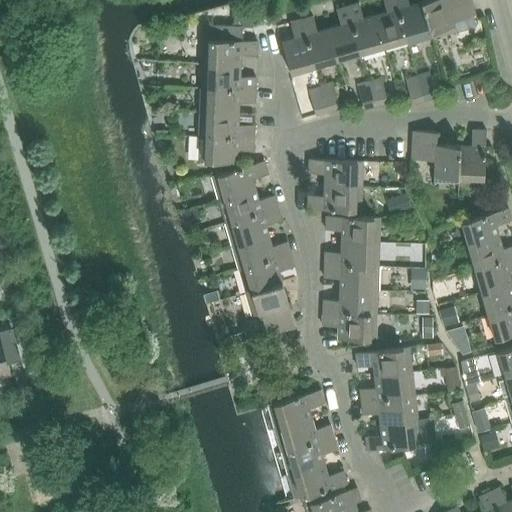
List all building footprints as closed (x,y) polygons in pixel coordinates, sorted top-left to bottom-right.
[(236,3),(235,25),(242,26),(251,26),(244,0),(240,1),(236,3)] [(375,14),(384,45),(386,51),(409,44),(396,0),(383,0),(387,11),(375,14)] [(408,0),(396,0),(409,44),(432,38),(421,1),(410,5),(408,0)] [(471,0),(425,0),(421,1),(432,38),(456,31),(454,25),(453,21),(467,17),(476,15),(471,0)] [(348,6),(361,52),(384,45),(375,14),(364,18),(359,2),(348,6)] [(329,28),(338,59),(361,52),(348,6),(336,9),(341,24),(329,28)] [(313,16),(302,19),(315,65),(338,59),(329,28),(318,31),(313,16)] [(467,17),(453,21),(454,25),(456,31),(470,27),(467,17)] [(315,65),(302,19),(290,22),(295,38),(282,41),(291,72),(315,65)] [(257,41),(203,39),(202,64),(241,65),(241,54),(257,55),(257,41)] [(202,88),(256,90),(256,77),(240,76),(241,65),(202,64),(202,88)] [(418,76),(425,100),(437,97),(430,72),(418,76)] [(406,79),(410,96),(413,104),(425,100),(418,76),(406,79)] [(369,81),(376,106),(388,102),(381,78),(369,81)] [(357,85),(362,102),(364,109),(376,106),(369,81),(357,85)] [(321,87),(328,111),(340,108),(333,83),(321,87)] [(309,90),(316,115),(328,111),(321,87),(309,90)] [(202,88),(201,112),(239,113),(239,102),(255,103),(256,90),(202,88)] [(254,138),(254,125),(238,124),(239,113),(201,112),(200,136),(254,138)] [(461,145),(459,183),(484,184),(487,130),(472,129),(472,145),(461,145)] [(459,183),(461,145),(437,143),(437,132),(413,131),(411,159),(435,160),(434,182),(459,183)] [(253,151),(254,138),(200,136),(199,161),(237,162),(237,150),(253,151)] [(324,184),(362,186),(363,161),(309,159),(309,173),(325,173),(324,184)] [(212,175),(219,200),(256,189),(253,178),(268,174),(264,161),(212,175)] [(361,211),(362,186),(324,184),(324,195),(308,195),(307,209),(361,211)] [(256,189),(219,200),(226,223),(278,208),(274,195),(259,199),(256,189)] [(406,194),(387,200),(391,213),(410,207),(406,194)] [(232,246),(269,235),(266,225),(281,220),(278,208),(226,223),(232,246)] [(468,245),(499,236),(496,225),(511,220),(508,208),(462,221),(468,245)] [(379,242),(380,217),(326,215),(326,229),(342,230),(341,241),(379,242)] [(239,269),(291,254),(287,241),(272,246),(269,235),(232,246),(239,269)] [(468,245),(475,268),(511,257),(511,245),(503,248),(499,236),(468,245)] [(325,251),(324,264),(378,266),(379,242),(341,241),(341,252),(325,251)] [(239,269),(246,292),(282,281),(279,271),(295,266),(291,254),(239,269)] [(440,254),(434,256),(436,264),(443,262),(440,254)] [(511,280),(509,271),(511,270),(511,257),(475,268),(482,291),(511,282),(511,280)] [(378,266),(324,264),(324,277),(340,278),(340,289),(378,290),(378,266)] [(416,269),(415,287),(426,287),(427,269),(416,269)] [(15,279),(1,283),(4,294),(18,289),(15,279)] [(282,281),(246,292),(253,316),(262,313),(269,336),(295,328),(282,281)] [(511,282),(482,291),(488,315),(511,307),(511,282)] [(323,299),(323,312),(377,314),(378,290),(340,289),(339,300),(323,299)] [(429,300),(417,300),(417,312),(429,312),(429,300)] [(450,307),(439,311),(444,325),(455,322),(450,307)] [(511,307),(488,315),(495,339),(511,333),(511,307)] [(323,312),(322,325),(338,326),(338,338),(376,339),(377,314),(323,312)] [(433,317),(423,317),(424,337),(433,337),(433,317)] [(462,326),(446,330),(454,341),(466,338),(462,326)] [(243,332),(231,336),(234,345),(246,341),(243,332)] [(0,378),(11,375),(0,336),(0,378)] [(441,342),(427,344),(428,354),(442,353),(441,342)] [(373,365),(374,376),(412,371),(409,346),(355,353),(357,367),(373,365)] [(511,346),(499,350),(505,374),(511,372),(511,346)] [(464,376),(466,384),(476,381),(481,380),(474,357),(461,360),(464,376)] [(456,366),(444,368),(446,377),(458,375),(456,366)] [(43,371),(29,375),(31,383),(39,381),(45,379),(43,371)] [(360,389),(361,402),(415,395),(412,371),(374,376),(376,387),(360,389)] [(511,372),(505,374),(500,376),(506,399),(511,397),(511,372)] [(476,381),(466,384),(470,401),(480,398),(476,381)] [(312,418),(309,407),(324,403),(320,389),(269,404),(275,428),(312,418)] [(361,402),(363,415),(379,413),(380,423),(418,419),(415,395),(361,402)] [(463,400),(453,403),(456,415),(466,412),(463,400)] [(466,412),(456,415),(460,427),(470,424),(466,412)] [(282,451),(334,436),(330,424),(315,428),(312,418),(275,428),(282,451)] [(421,444),(418,419),(380,423),(381,434),(366,436),(367,450),(421,444)] [(487,421),(476,424),(478,431),(489,428),(487,421)] [(496,432),(481,436),(484,449),(500,445),(496,432)] [(288,474),(325,464),(322,453),(337,449),(334,436),(282,451),(288,474)] [(325,464),(288,474),(295,499),(347,484),(343,470),(328,475),(325,464)] [(500,486),(489,491),(498,511),(511,511),(511,498),(507,501),(500,486)] [(357,487),(349,489),(305,502),(307,511),(357,511),(355,502),(361,501),(357,487)] [(498,511),(489,491),(479,496),(485,511),(482,511),(498,511)]
